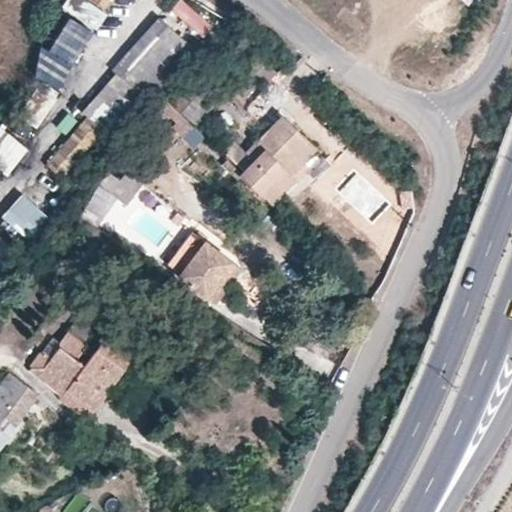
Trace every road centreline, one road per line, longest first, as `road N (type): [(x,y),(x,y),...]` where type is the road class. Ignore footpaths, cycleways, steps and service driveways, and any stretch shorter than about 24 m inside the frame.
road 1 (residential): [(431,125),(445,156),(440,206),(301,511)]
road 2 (primary): [(511,197),(419,437),(377,511)]
road 3 (primary): [(427,511),(511,320)]
road 4 (residential): [(431,125),(267,0)]
road 5 (residential): [(511,22),(498,64),(431,125)]
